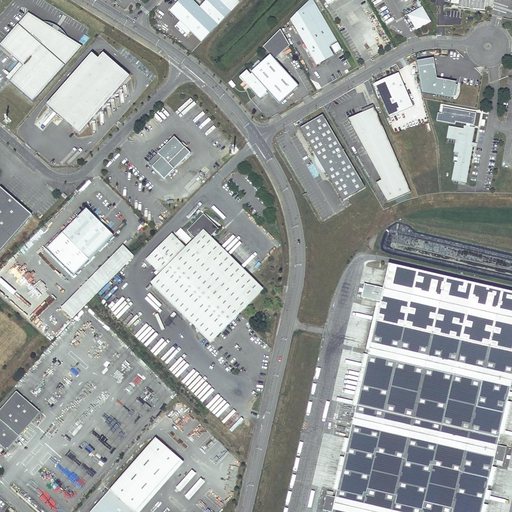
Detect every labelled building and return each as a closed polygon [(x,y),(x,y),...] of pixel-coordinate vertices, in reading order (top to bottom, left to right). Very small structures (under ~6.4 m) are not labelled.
[(218,26),(200,8),(191,0),(180,0),(171,10),(173,12),(171,13),(180,22),(177,25),(187,35),(190,32),(201,43),(218,26)] [(207,0),(200,8),(218,26),(243,0),(207,0)] [(316,6),(313,0),(310,0),(290,20),(316,65),(332,56),(330,53),(332,52),(329,48),(331,47),(334,53),(337,53),(342,50),(316,6)] [(484,11),(484,0),(459,0),(458,8),(484,11)] [(429,21),(422,8),(411,15),(418,28),(429,21)] [(33,102),(83,46),(67,36),(44,22),(29,12),(0,45),(20,62),(23,66),(10,81),(33,102)] [(418,28),(411,15),(409,16),(416,29),(418,28)] [(57,26),(53,24),(46,22),(44,22),(67,36),(64,31),(61,29),(57,26)] [(247,71),(240,78),(260,101),(268,94),(267,93),(268,92),(280,105),(299,87),(274,60),(290,46),(280,30),(263,47),(270,55),(251,73),(252,74),(251,75),(247,71)] [(96,57),(91,52),(47,102),(79,130),(129,74),(102,50),(96,57)] [(456,96),(458,93),(458,89),(458,85),(457,85),(457,82),(439,79),(435,58),(418,61),(423,93),(455,98),(455,96),(456,96)] [(10,81),(23,66),(20,62),(6,78),(10,81)] [(413,107),(398,73),(375,83),(389,117),(413,107)] [(455,124),(456,121),(474,125),(477,113),(443,107),(442,114),(439,113),(437,120),(441,121),(455,124)] [(38,121),(43,124),(47,127),(57,114),(48,108),(38,121)] [(364,112),(348,119),(366,153),(382,181),(377,183),(387,203),(411,193),(374,108),(364,112)] [(307,124),(300,128),(316,157),(315,159),(322,171),(325,172),(331,181),(342,201),(346,198),(364,187),(322,115),(307,124)] [(464,129),(450,127),(448,134),(450,134),(449,139),(457,141),(462,142),(461,145),(456,144),(454,153),(459,154),(457,163),(456,163),(454,174),(456,174),(454,181),(465,183),(472,146),(470,146),(471,142),(474,128),(464,126),(464,129)] [(164,179),(190,153),(174,137),(148,163),(164,179)] [(0,251),(32,215),(1,188),(0,188),(0,251)] [(113,236),(86,209),(46,248),(74,275),(113,236)] [(263,289),(210,237),(218,229),(203,214),(187,231),(195,239),(186,248),(171,234),(146,260),(160,274),(151,283),(150,283),(210,342),(263,289)] [(65,222),(57,229),(61,233),(68,226),(65,222)] [(186,244),(191,239),(181,228),(175,233),(186,244)] [(87,303),(134,256),(123,245),(61,308),(72,318),(87,303)] [(361,297),(379,301),(333,503),(330,503),(328,511),(485,511),(487,505),(484,504),(495,461),(503,462),(507,448),(498,446),(501,434),(504,435),(511,398),(511,291),(388,263),(383,288),(364,283),(361,297)] [(224,336),(227,339),(247,320),(241,314),(217,337),(220,340),(224,336)] [(13,443),(39,412),(15,392),(0,408),(0,445),(6,450),(13,443)] [(177,424),(181,429),(186,425),(182,420),(177,424)] [(135,511),(181,461),(155,438),(107,494),(90,511),(135,511)] [(212,454),(208,459),(215,464),(219,459),(212,454)] [(180,492),(196,474),(192,470),(176,488),(180,492)] [(189,500),(205,482),(201,479),(185,496),(189,500)]
